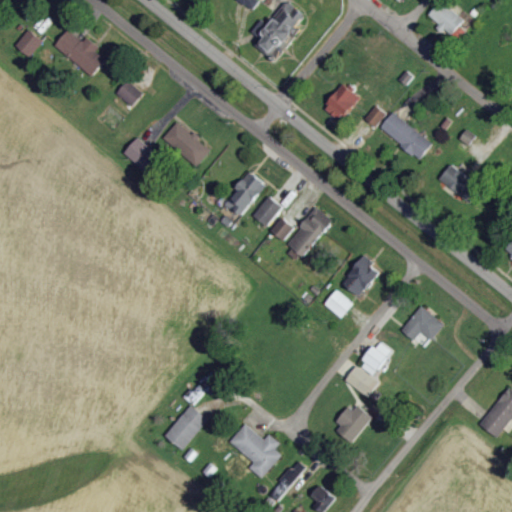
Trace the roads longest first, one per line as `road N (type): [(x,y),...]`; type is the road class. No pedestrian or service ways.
road 1 (residential): [(95,0),(504,331)]
road 2 (tertiary): [(511,293),(151,0)]
road 3 (residential): [(422,265),(304,411),(308,440),(370,491)]
road 4 (residential): [(354,511),(511,321)]
road 5 (residential): [(511,119),(360,0)]
road 6 (residential): [(362,1),(258,129)]
